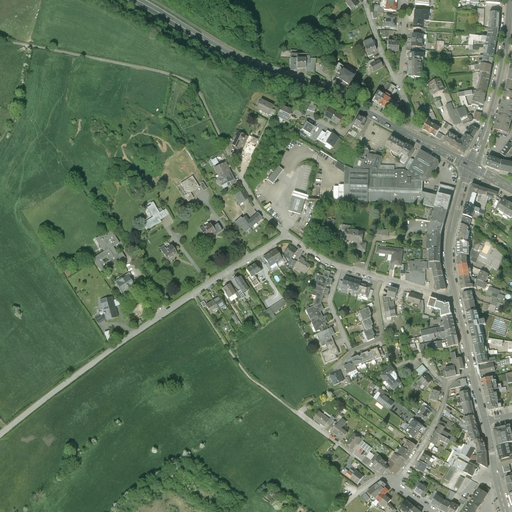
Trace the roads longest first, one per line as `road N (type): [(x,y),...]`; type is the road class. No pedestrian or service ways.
road 1 (unclassified): [(285,234),(109,350),(0,434)]
road 2 (primary): [(410,135),(324,90),(244,61),(138,0)]
road 3 (track): [(226,150),(188,82),(13,43)]
road 4 (track): [(299,414),(243,370),(193,294)]
road 5 (tertiary): [(471,166),(508,26)]
road 6 (residential): [(472,372),(446,385),(430,430),(395,486)]
road 7 (tertiary): [(471,166),(448,246),(455,296)]
